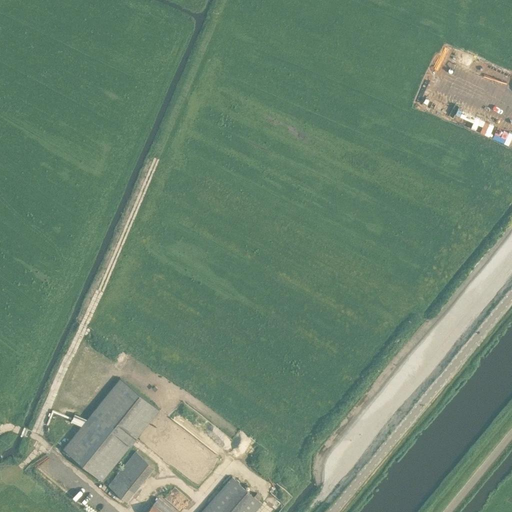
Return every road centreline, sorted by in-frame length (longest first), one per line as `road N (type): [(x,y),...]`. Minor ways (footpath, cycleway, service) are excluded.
road 1 (track): [(34,437),(226,0)]
road 2 (unclassified): [(335,511),(511,299)]
